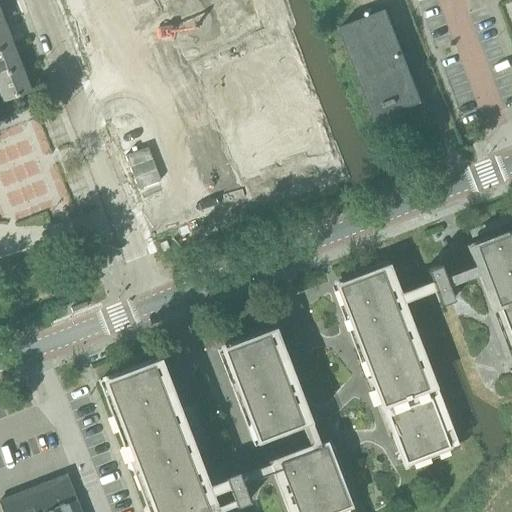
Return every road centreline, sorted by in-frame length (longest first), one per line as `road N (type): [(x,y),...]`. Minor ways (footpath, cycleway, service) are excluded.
road 1 (tertiary): [(152,303),(511,166)]
road 2 (residential): [(152,303),(35,0)]
road 3 (residential): [(98,511),(37,349)]
road 4 (residential): [(453,0),(511,157)]
road 5 (tertiary): [(37,349),(152,303)]
